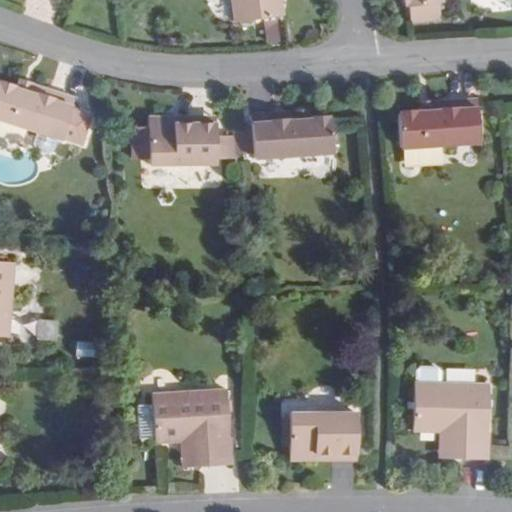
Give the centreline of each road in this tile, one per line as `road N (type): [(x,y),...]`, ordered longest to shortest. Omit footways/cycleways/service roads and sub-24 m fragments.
road 1 (residential): [(0,26),(144,72),(201,76),(364,59)]
road 2 (residential): [(190,511),(450,511)]
road 3 (residential): [(364,59),(511,48)]
